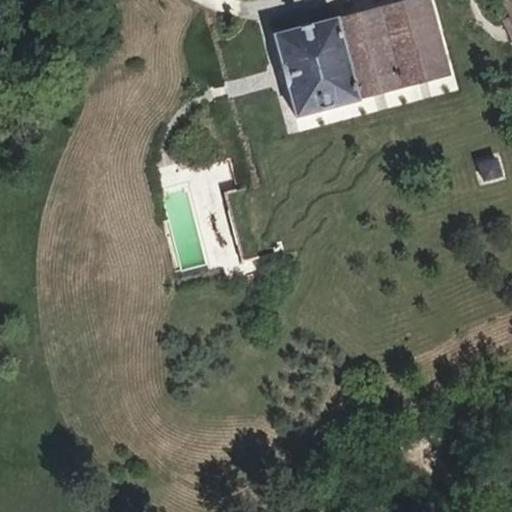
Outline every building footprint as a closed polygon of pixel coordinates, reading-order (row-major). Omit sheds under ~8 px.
[(423,0),(407,0),(331,19),(270,34),(291,118),(355,100),(355,98),(396,88),(445,76),(423,0)] [(511,6),(511,0),(502,0),(500,1),(504,11),(511,6)] [(511,29),(510,26),(503,29),(511,51),(511,29)] [(237,184),(225,187),(230,206),(241,204),(237,184)] [(230,206),(225,187),(217,189),(234,259),(244,256),(240,239),(250,237),(241,204),(230,206)] [(250,237),(240,239),(244,256),(254,254),(250,237)]
